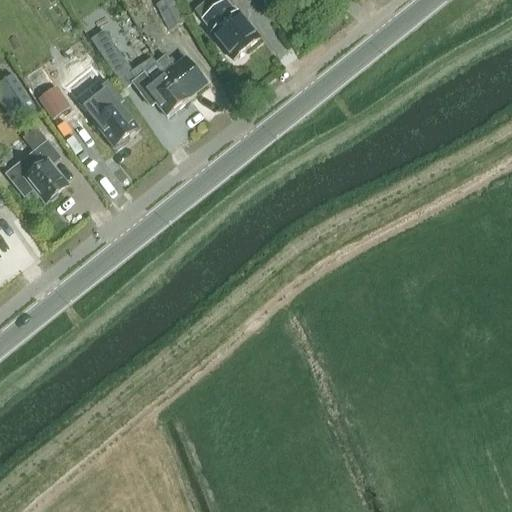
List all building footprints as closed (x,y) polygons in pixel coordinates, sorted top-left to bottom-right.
[(170,32),(186,24),(172,0),(168,0),(162,4),(156,7),(170,32)] [(237,15),(227,2),(215,11),(208,2),(195,13),(213,36),(212,36),(234,63),(261,41),(239,14),(237,15)] [(105,34),(92,43),(125,91),(133,84),(143,96),(142,96),(152,108),(157,105),(168,119),(191,100),(191,99),(186,94),(184,96),(167,75),(157,64),(154,60),(133,74),(105,34)] [(166,57),(157,64),(167,75),(184,96),(186,94),(191,99),(209,84),(188,59),(176,68),(166,57)] [(35,111),(13,77),(0,85),(0,92),(19,121),(35,111)] [(101,98),(87,109),(97,122),(95,124),(117,151),(139,133),(118,107),(124,103),(108,84),(96,93),(101,98)] [(57,90),(39,102),(53,123),(71,110),(57,90)] [(62,160),(48,143),(6,177),(25,200),(35,192),(47,206),(69,189),(52,168),(62,160)]
